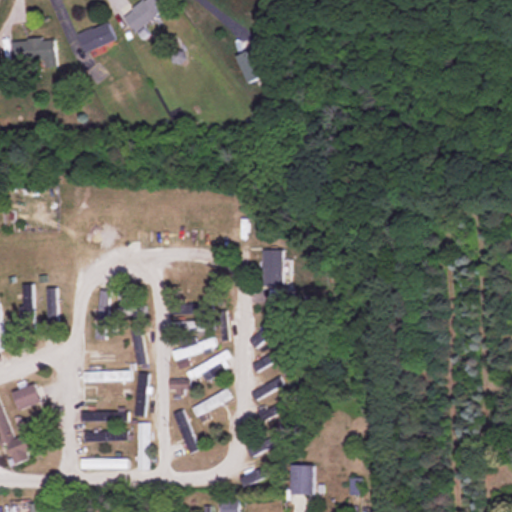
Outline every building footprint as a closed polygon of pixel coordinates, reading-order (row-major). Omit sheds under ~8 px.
[(135,32),(172,5),(167,0),(145,0),(124,17),(135,32)] [(117,39),(108,21),(78,35),(87,54),(117,39)] [(12,41),(13,63),(57,60),(55,38),(12,41)] [(237,56),(248,83),(269,74),(258,47),(237,56)] [(283,250),(264,250),(264,284),(283,284),(283,250)] [(181,286),(217,295),(219,285),(183,277),(181,286)] [(24,284),(24,330),(34,330),(34,284),(24,284)] [(58,288),(48,288),(48,335),(58,335),(58,288)] [(211,314),(211,304),(170,304),(170,314),(211,314)] [(147,306),(118,306),(118,316),(147,316),(147,306)] [(250,341),(256,348),(286,323),(280,316),(250,341)] [(172,322),(172,332),(212,332),(212,322),(172,322)] [(137,366),(146,365),(142,326),(132,326),(137,366)] [(218,349),(214,338),(173,351),(176,361),(218,349)] [(285,359),(282,351),(252,363),(256,371),(285,359)] [(132,372),(85,372),(85,382),(132,382),(132,372)] [(137,417),(147,417),(147,373),(137,373),(137,417)] [(185,379),(171,380),(171,395),(186,395),(185,379)] [(256,400),(282,387),(278,379),(252,393),(256,400)] [(20,411),(42,403),(36,384),(14,392),(20,411)] [(193,407),(197,416),(232,399),(228,390),(193,407)] [(85,403),(126,403),(126,392),(85,392),(85,403)] [(0,445),(8,443),(16,465),(31,460),(28,452),(44,447),(34,418),(17,424),(22,436),(14,438),(0,397),(0,445)] [(173,415),(191,455),(200,450),(182,411),(173,415)] [(129,423),(129,413),(81,413),(81,423),(129,423)] [(139,471),(149,471),(149,424),(139,424),(139,471)] [(286,439),(282,431),(248,451),(252,459),(286,439)] [(129,432),(85,432),(85,441),(129,441),(129,432)] [(129,470),(129,460),(82,460),(82,470),(129,470)] [(284,471),(280,462),(240,478),(244,487),(284,471)] [(293,494),(315,494),(315,466),(293,466),(293,494)] [(351,494),(360,494),(360,480),(351,480),(351,494)] [(239,511),(239,500),(222,500),(222,511),(239,511)]
